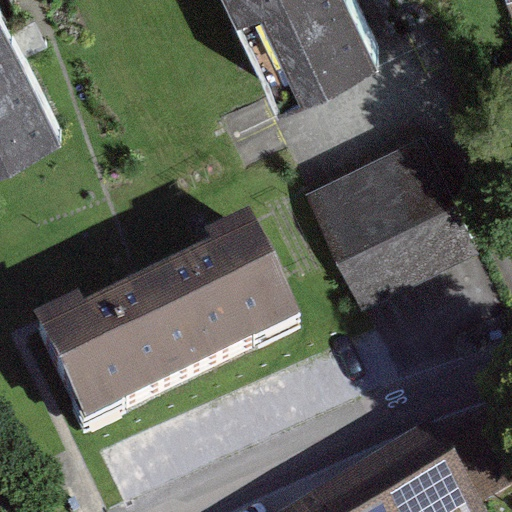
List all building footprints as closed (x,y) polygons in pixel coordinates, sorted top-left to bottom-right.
[(365,0),(232,0),(281,98),(388,45),(365,0)] [(0,1),(0,164),(63,135),(0,1)] [(434,137),(310,197),(366,313),(490,254),(434,137)] [(255,233),(38,337),(88,441),(305,338),(255,233)] [(478,511),(435,440),(315,511),(478,511)]
